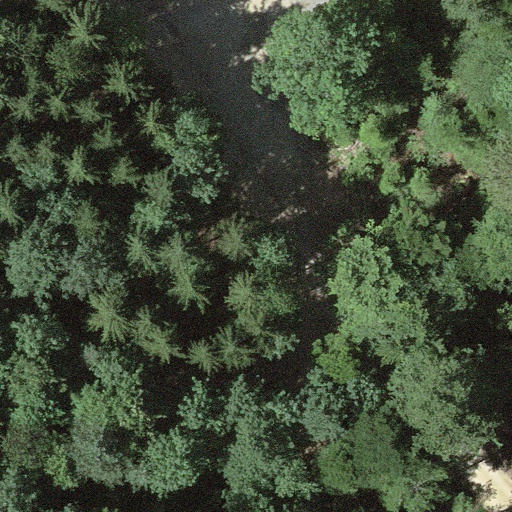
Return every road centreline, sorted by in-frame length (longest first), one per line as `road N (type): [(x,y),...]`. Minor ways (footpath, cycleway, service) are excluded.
road 1 (track): [(0,314),(102,372),(183,387),(246,384),(285,356),(306,328)]
road 2 (track): [(101,0),(310,256)]
road 3 (track): [(310,256),(484,429),(511,467)]
road 4 (track): [(310,256),(306,434),(314,511)]
road 5 (track): [(310,256),(401,252),(498,212)]
